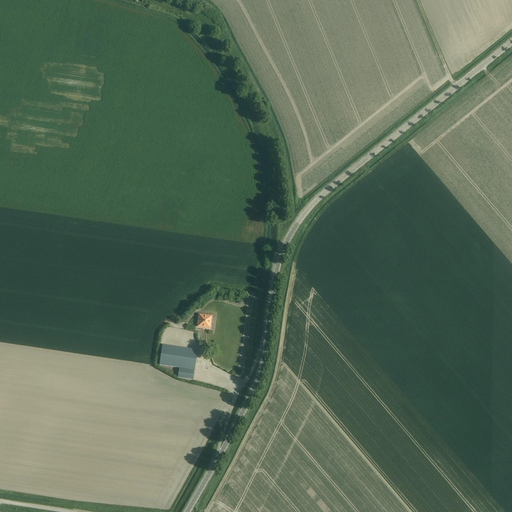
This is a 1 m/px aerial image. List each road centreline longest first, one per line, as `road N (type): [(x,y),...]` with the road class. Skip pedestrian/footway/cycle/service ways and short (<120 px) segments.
road 1 (tertiary): [(266,340),(280,253),(303,215),(511,41)]
road 2 (tertiary): [(216,458),(262,371),(266,340)]
road 3 (unclassified): [(216,458),(266,340)]
